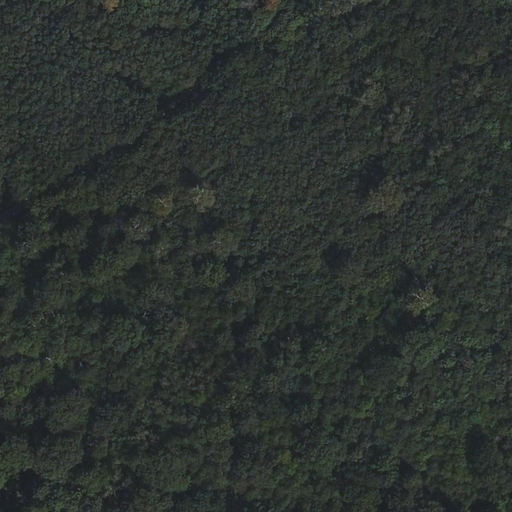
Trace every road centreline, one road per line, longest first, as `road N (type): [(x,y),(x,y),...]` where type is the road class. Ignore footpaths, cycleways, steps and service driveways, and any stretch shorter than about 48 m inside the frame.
road 1 (track): [(295,0),(496,511)]
road 2 (track): [(0,215),(361,0)]
road 3 (track): [(91,160),(292,0)]
